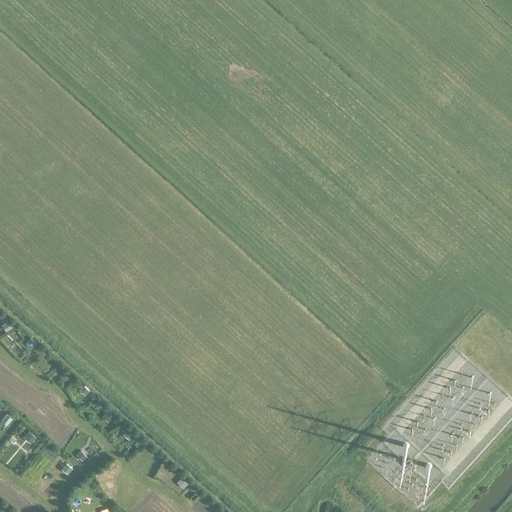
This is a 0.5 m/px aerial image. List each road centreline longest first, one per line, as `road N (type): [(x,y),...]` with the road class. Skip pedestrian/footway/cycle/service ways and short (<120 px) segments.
road 1 (track): [(0,468),(54,510),(60,490),(110,449),(187,511)]
road 2 (track): [(110,449),(59,389),(32,378),(0,349)]
